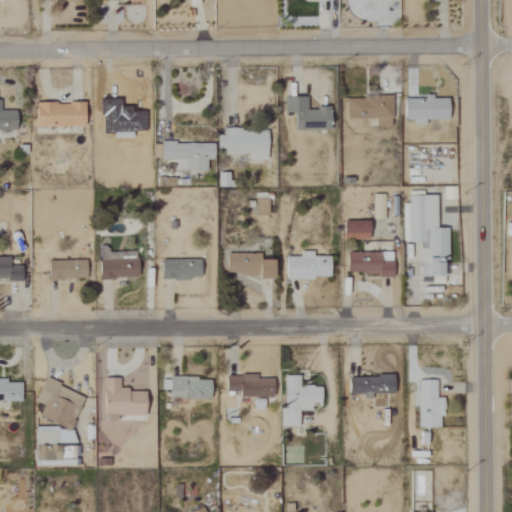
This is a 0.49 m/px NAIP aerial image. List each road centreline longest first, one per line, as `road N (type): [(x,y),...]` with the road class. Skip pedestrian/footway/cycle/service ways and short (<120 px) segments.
road 1 (residential): [(0,49),(511,44)]
road 2 (residential): [(486,511),(481,0)]
road 3 (residential): [(511,325),(0,330)]
